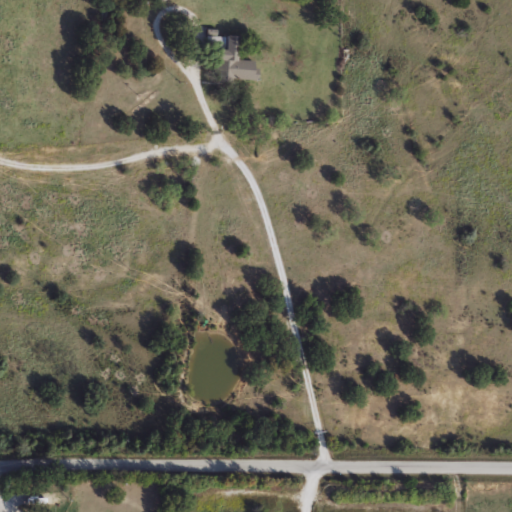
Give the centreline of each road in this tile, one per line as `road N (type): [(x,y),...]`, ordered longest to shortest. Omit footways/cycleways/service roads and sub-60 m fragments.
road 1 (residential): [(0,157),(18,165),(114,166),(156,146),(219,144),(247,164),(325,464),(305,492),(303,511)]
road 2 (residential): [(511,466),(0,467)]
